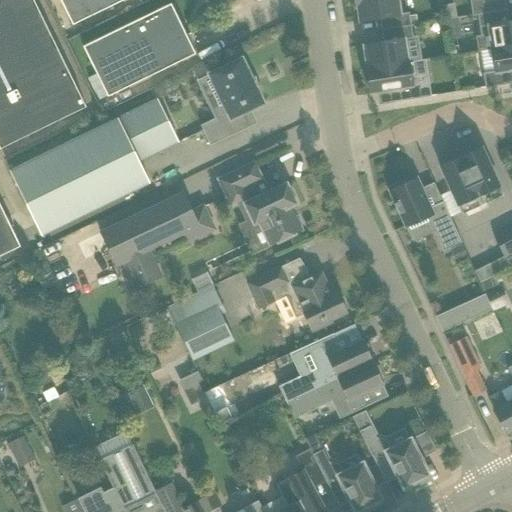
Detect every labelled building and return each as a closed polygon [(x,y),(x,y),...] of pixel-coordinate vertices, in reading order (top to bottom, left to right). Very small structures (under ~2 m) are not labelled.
[(0,0),(0,148),(85,107),(32,0),(0,0)] [(59,0),(71,24),(121,0),(59,0)] [(384,17),(386,29),(409,25),(407,13),(399,14),(397,0),(353,0),(355,7),(356,7),(358,21),(384,17)] [(469,0),(472,15),(477,15),(500,11),(498,0),(469,0)] [(82,47),(107,97),(194,54),(170,4),(82,47)] [(487,26),(490,49),(511,44),(511,20),(502,23),(500,11),(477,15),(479,27),(487,26)] [(456,18),(443,20),(444,30),(457,28),(456,18)] [(362,45),(366,69),(407,63),(403,39),(411,38),(409,25),(386,29),(388,41),(362,45)] [(511,44),(490,49),(494,72),(482,74),(484,88),(511,83),(510,71),(511,70),(511,44)] [(208,75),(229,119),(262,104),(240,59),(208,75)] [(424,83),(423,75),(410,77),(407,63),(366,69),(365,69),(369,93),(396,89),(398,102),(430,97),(428,83),(424,83)] [(177,142),(156,99),(117,118),(138,162),(177,142)] [(148,183),(138,162),(117,118),(9,171),(40,236),(148,183)] [(202,131),(209,146),(230,136),(223,121),(202,131)] [(482,205),(502,195),(481,148),(460,158),(482,205)] [(461,214),(482,205),(460,158),(439,167),(461,214)] [(260,179),(253,163),(218,180),(230,206),(241,200),(245,207),(243,211),(247,220),(251,220),(253,224),(258,222),(270,245),(300,231),(299,228),(300,225),(298,220),(295,219),(289,207),(295,204),(292,199),(293,196),(291,190),(288,189),(285,184),(259,197),(252,183),(260,179)] [(460,243),(442,202),(429,208),(416,178),(411,180),(411,181),(407,183),(407,182),(404,184),(403,181),(390,187),(391,189),(388,191),(394,203),(393,203),(395,207),(396,207),(405,227),(428,216),(444,250),(460,243)] [(136,289),(155,279),(142,252),(209,220),(202,206),(191,211),(182,194),(100,233),(115,265),(123,262),(136,289)] [(0,255),(19,247),(0,207),(0,255)] [(510,269),(511,268),(511,230),(495,240),(510,269)] [(460,246),(450,251),(455,262),(465,257),(460,246)] [(503,256),(475,271),(480,282),(508,267),(503,256)] [(247,283),(259,308),(291,293),(295,301),(300,304),(304,312),(302,313),(311,332),(332,322),(330,320),(346,313),(336,292),(330,295),(320,274),(306,280),(304,277),(291,283),(287,282),(280,268),(247,283)] [(494,276),(480,282),(485,292),(499,286),(494,276)] [(167,307),(193,361),(234,342),(218,307),(221,306),(212,286),(167,307)] [(56,288),(45,293),(52,306),(62,301),(56,288)] [(468,303),(435,318),(441,332),(475,317),(468,303)] [(475,370),(479,368),(465,338),(449,346),(472,395),(484,389),(475,370)] [(278,388),(285,403),(371,363),(369,357),(372,356),(366,345),(363,346),(361,341),(339,351),(334,340),(309,352),(317,369),(278,388)] [(371,363),(285,403),(293,417),(331,400),(339,417),(365,406),(360,395),(381,384),(379,379),(382,378),(376,367),(374,368),(371,363)] [(197,373),(180,382),(184,390),(202,381),(197,373)] [(138,374),(126,380),(131,392),(143,386),(138,374)] [(131,392),(127,394),(133,404),(148,397),(143,386),(131,392)] [(53,388),(42,393),(47,403),(57,397),(53,388)] [(511,431),(511,399),(505,403),(499,391),(487,397),(493,409),(492,410),(506,435),(511,431)] [(363,412),(352,418),(358,431),(369,426),(363,412)] [(427,475),(409,440),(391,449),(386,440),(378,437),(376,439),(369,426),(358,431),(385,483),(397,477),(402,488),(412,483),(415,487),(427,481),(425,476),(427,475)] [(379,499),(361,463),(343,473),(338,464),(330,461),(328,463),(321,450),(314,435),(304,440),(312,455),(338,507),(349,501),(355,511),(365,507),(367,511),(379,505),(377,500),(379,499)] [(7,444),(19,468),(35,459),(23,436),(7,444)] [(159,506),(132,445),(98,461),(123,511),(148,511),(151,511),(159,507),(159,506)] [(6,468),(5,471),(7,475),(10,476),(14,474),(15,471),(13,467),(10,466),(6,468)] [(277,511),(324,511),(302,470),(276,484),(287,507),(277,511)] [(202,511),(197,501),(182,508),(170,483),(155,491),(164,511),(202,511)] [(100,488),(77,501),(82,511),(113,511),(104,492),(102,493),(100,488)] [(209,511),(220,511),(218,508),(221,507),(213,493),(205,497),(212,511),(209,511)] [(82,511),(77,501),(61,510),(62,511),(82,511)] [(244,511),(263,511),(257,501),(242,508),(243,510),(244,511)]
